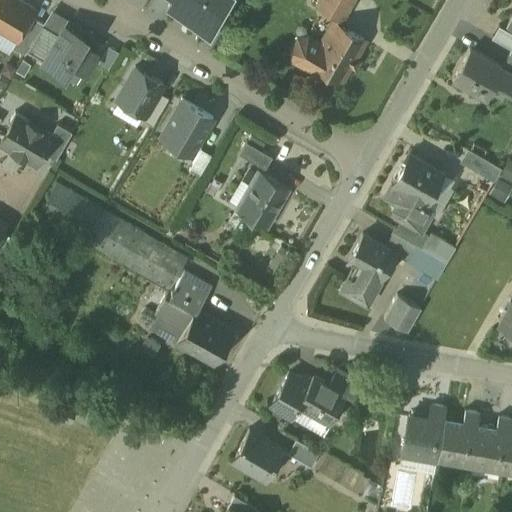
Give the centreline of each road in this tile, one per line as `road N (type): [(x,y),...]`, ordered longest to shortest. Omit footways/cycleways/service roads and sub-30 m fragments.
road 1 (residential): [(93,0),(364,160)]
road 2 (residential): [(261,337),(511,379)]
road 3 (residential): [(364,160),(261,337)]
road 4 (residential): [(261,337),(163,511)]
road 5 (residential): [(456,0),(364,160)]
